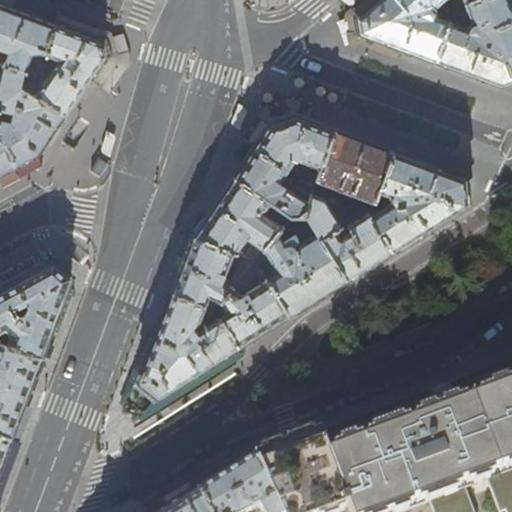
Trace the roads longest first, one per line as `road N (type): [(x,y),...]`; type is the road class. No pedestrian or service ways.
road 1 (residential): [(198,438),(304,328),(511,193)]
road 2 (residential): [(198,438),(284,414),(448,349),(511,300)]
road 3 (secondary): [(46,483),(139,229)]
road 4 (secondary): [(139,229),(196,27)]
road 5 (residential): [(46,483),(97,487),(198,438)]
road 6 (residential): [(139,229),(60,205),(0,231)]
